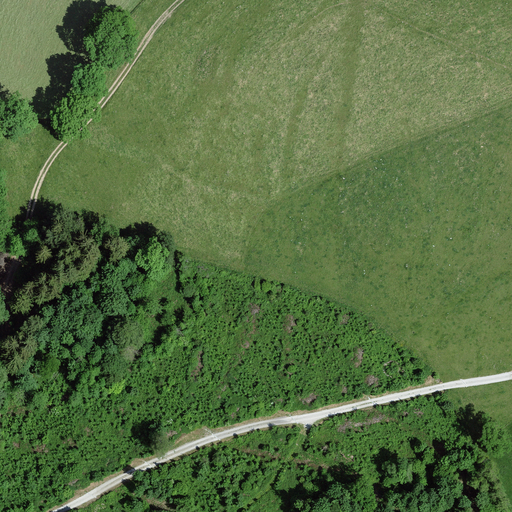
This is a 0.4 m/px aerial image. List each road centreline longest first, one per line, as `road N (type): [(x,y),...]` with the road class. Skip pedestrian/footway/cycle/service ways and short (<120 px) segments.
road 1 (track): [(511,375),(228,430),(57,511)]
road 2 (track): [(0,351),(5,308),(50,160),(182,0)]
